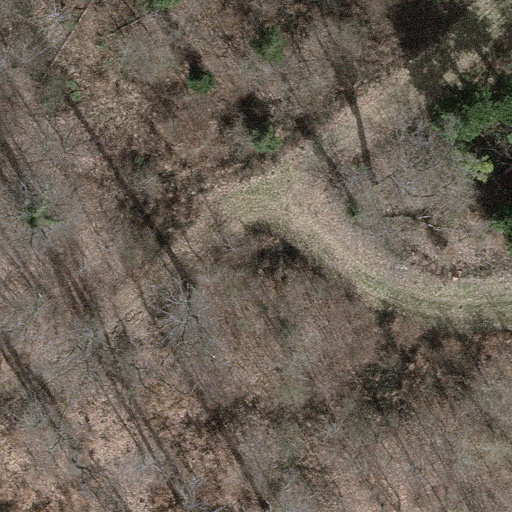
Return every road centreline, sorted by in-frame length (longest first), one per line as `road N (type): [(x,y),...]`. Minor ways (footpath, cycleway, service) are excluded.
road 1 (track): [(469,0),(0,371)]
road 2 (track): [(511,298),(488,306),(381,284),(251,172)]
